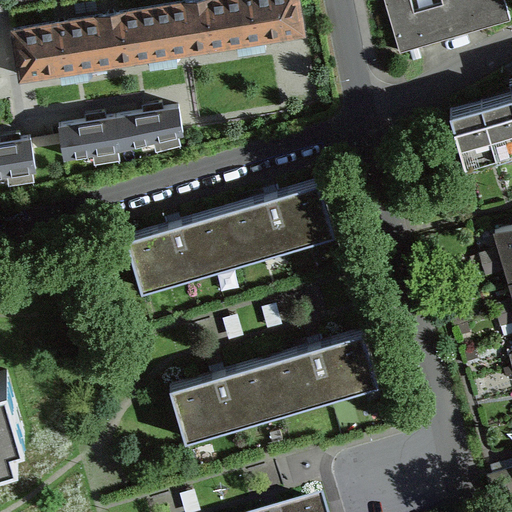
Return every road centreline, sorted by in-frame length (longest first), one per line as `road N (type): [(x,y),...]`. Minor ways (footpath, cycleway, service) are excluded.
road 1 (residential): [(365,121),(455,440),(329,476)]
road 2 (residential): [(0,234),(365,121)]
road 3 (residential): [(365,121),(511,45)]
road 4 (residential): [(338,0),(365,121)]
